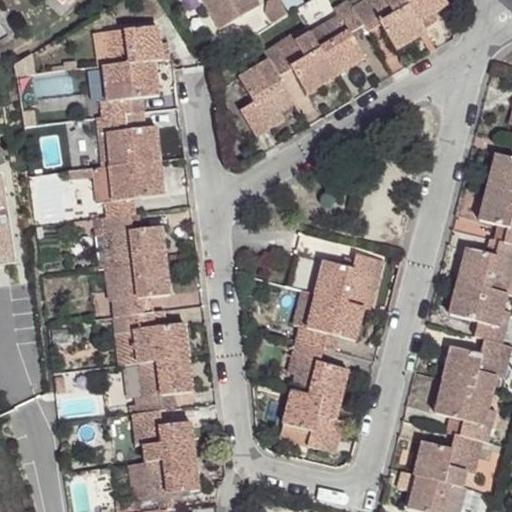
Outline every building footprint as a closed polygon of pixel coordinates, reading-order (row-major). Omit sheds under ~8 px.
[(202,0),(221,30),(260,6),(256,0),(202,0)] [(272,25),(288,16),(278,0),(273,0),(272,1),(268,3),(267,16),(272,25)] [(421,36),(426,33),(424,30),(405,0),(367,0),(361,4),(358,0),(356,0),(349,4),(363,27),(367,35),(381,26),(396,51),(421,36)] [(405,0),(424,30),(437,21),(433,14),(448,5),(445,0),(405,0)] [(310,35),(336,78),(365,60),(355,43),(350,35),(363,27),(349,4),(348,2),(334,11),(339,18),(310,35)] [(350,35),(355,43),(367,35),(363,27),(350,35)] [(155,63),(169,62),(168,45),(160,46),(157,28),(108,34),(112,69),(155,63)] [(268,61),(310,35),(306,29),(264,55),(268,61)] [(431,54),(436,51),(426,33),(421,36),(431,54)] [(112,69),(108,34),(96,35),(100,70),(104,70),(112,69)] [(307,96),(336,78),(310,35),(268,61),(277,76),(290,69),(307,96)] [(35,76),(32,56),(15,66),(17,79),(35,76)] [(295,105),(277,76),(268,61),(238,79),(256,107),(242,115),(256,138),(271,129),(267,122),(280,114),(295,105)] [(159,98),(155,63),(112,69),(104,70),(108,103),(100,104),(102,120),(138,115),(136,101),(142,100),(159,98)] [(23,114),(25,129),(37,128),(35,112),(23,114)] [(267,122),(271,129),(284,121),(280,114),(267,122)] [(138,115),(102,120),(98,120),(100,138),(108,137),(111,169),(160,163),(156,129),(146,130),(140,131),(138,115)] [(108,137),(100,138),(104,170),(111,169),(108,137)] [(511,159),(496,155),(488,189),(511,195),(511,159)] [(163,197),(160,163),(111,169),(104,170),(95,171),(96,178),(98,204),(105,204),(106,220),(131,217),(136,216),(134,201),(163,197)] [(96,178),(95,171),(70,174),(71,181),(96,178)] [(0,272),(17,270),(2,187),(0,187),(0,272)] [(511,195),(488,189),(479,222),(498,227),(508,229),(504,244),(511,246),(511,195)] [(132,232),(131,217),(106,220),(95,221),(96,228),(101,272),(105,271),(116,270),(166,263),(162,228),(138,231),(132,232)] [(96,228),(95,221),(75,223),(76,231),(96,228)] [(503,244),(504,244),(508,229),(498,227),(494,242),(503,244)] [(503,244),(490,241),(487,255),(499,259),(503,244)] [(511,246),(504,244),(503,244),(499,259),(487,255),(467,250),(458,284),(507,296),(511,275),(511,246)] [(316,296),(364,308),(372,311),(384,264),(356,256),(352,270),(324,263),(316,296)] [(170,297),(166,263),(116,270),(119,301),(111,302),(114,320),(143,316),(141,300),(150,299),(170,297)] [(119,301),(116,270),(105,271),(109,303),(111,302),(119,301)] [(502,313),(507,296),(458,284),(450,317),(479,324),(475,339),(485,342),(502,346),(506,330),(498,328),(502,313)] [(316,296),(303,292),(294,326),(300,327),(307,329),(316,296)] [(356,342),(364,308),(316,296),(307,329),(300,327),(296,344),(324,350),(327,335),(338,338),(356,342)] [(152,315),(150,299),(141,300),(143,316),(152,315)] [(139,366),(189,360),(184,325),(165,328),(163,313),(152,315),(143,316),(114,320),(120,368),(139,366)] [(509,315),(502,313),(498,328),(506,330),(509,315)] [(334,353),(338,338),(327,335),(324,350),(334,353)] [(452,349),(443,382),(492,395),(500,363),(507,365),(511,348),(502,346),(485,342),(482,357),(452,349)] [(324,350),(296,344),(293,359),(299,360),(291,393),(340,405),(348,372),(320,365),(324,350)] [(285,392),(291,393),(299,360),(293,359),(285,392)] [(193,394),(189,360),(139,366),(143,400),(135,401),(136,407),(129,408),(130,416),(132,416),(160,413),(166,412),(164,397),(174,396),(193,394)] [(500,363),(496,378),(503,380),(507,365),(500,363)] [(63,378),(55,379),(57,395),(65,394),(63,378)] [(487,412),(492,395),(443,382),(435,415),(451,420),(463,423),(459,438),(480,443),(486,445),(490,429),(483,427),(487,412)] [(340,405),(291,393),(283,426),(311,433),(307,448),(335,455),(343,424),(335,422),(340,405)] [(176,411),(174,396),(164,397),(166,412),(176,411)] [(494,413),(487,412),(483,427),(490,429),(494,413)] [(160,413),(132,416),(133,432),(141,431),(143,447),(145,464),(195,458),(191,424),(162,428),(160,413)] [(463,423),(451,420),(447,435),(454,436),(459,438),(463,423)] [(311,433),(283,426),(280,440),(307,448),(311,433)] [(141,431),(133,432),(135,448),(143,447),(141,431)] [(476,459),(480,443),(459,438),(454,436),(451,451),(423,444),(414,477),(462,490),(466,472),(470,457),(476,459)] [(472,474),(476,459),(470,457),(466,472),(472,474)] [(195,458),(145,464),(129,466),(133,501),(140,500),(141,511),(167,511),(175,511),(182,510),(180,495),(199,492),(195,458)] [(459,511),(465,490),(462,490),(414,477),(402,474),(397,490),(412,494),(408,511),(412,511),(459,511)] [(141,511),(140,500),(133,501),(117,503),(117,511),(141,511)]
